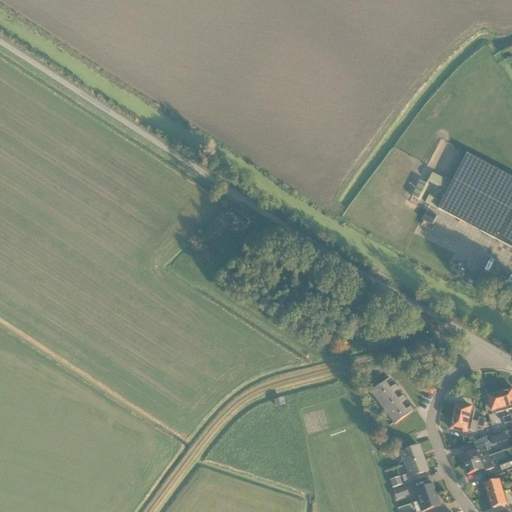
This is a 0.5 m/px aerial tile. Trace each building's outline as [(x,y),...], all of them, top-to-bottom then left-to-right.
[(439,210),(511,248),(511,177),(468,154),(439,210)] [(428,182),(446,191),(450,183),(432,174),(428,182)] [(420,181),(412,197),(421,201),(429,185),(420,181)] [(437,209),(441,201),(430,196),(426,203),(437,209)] [(215,220),(222,226),(224,224),(227,227),(229,225),(231,226),(233,223),(242,231),(249,223),(232,209),(229,213),(227,216),(222,211),(215,219),(215,220)] [(427,210),(423,219),(434,224),(438,215),(427,210)] [(222,226),(215,220),(204,231),(211,238),(222,226)] [(390,388),(385,381),(371,392),(378,403),(398,389),(395,385),(390,388)] [(378,403),(386,414),(401,403),(406,400),(403,396),(398,399),(396,397),(401,394),(398,389),(378,403)] [(511,389),(501,392),(506,411),(511,409),(511,389)] [(496,414),(506,411),(501,392),(488,396),(492,411),(495,410),(496,414)] [(274,400),(275,406),(284,404),(283,398),(274,400)] [(414,411),(410,406),(406,409),(401,403),(386,414),(394,425),(414,411)] [(457,404),(454,417),(473,421),(475,411),(471,410),(472,407),(457,404)] [(471,431),(473,421),(454,417),(451,429),(466,433),(467,430),(471,431)] [(504,433),(493,436),(495,443),(506,439),(504,433)] [(464,466),(480,460),(490,456),(485,444),(475,448),(476,451),(461,456),(464,466)] [(401,456),(405,465),(423,459),(419,446),(400,452),(400,451),(394,453),(395,458),(401,456)] [(490,456),(480,460),(464,466),(468,475),(483,469),(484,472),(494,468),(494,467),(497,466),(495,460),(491,461),(490,456)] [(511,458),(498,463),(501,472),(511,468),(511,458)] [(428,471),(423,459),(405,465),(408,474),(402,477),(404,482),(410,480),(409,478),(428,471)] [(400,477),(389,481),(392,489),(402,485),(400,477)] [(485,484),(488,497),(503,492),(500,480),(485,484)] [(414,491),(417,502),(436,495),(432,484),(414,491)] [(405,487),(393,491),(396,500),(408,495),(405,487)] [(503,492),(488,497),(492,509),(507,505),(503,492)] [(424,511),(440,506),(436,495),(417,502),(420,511),(424,511)]
